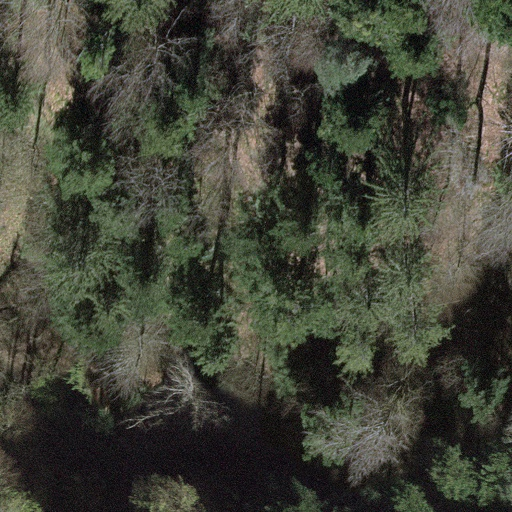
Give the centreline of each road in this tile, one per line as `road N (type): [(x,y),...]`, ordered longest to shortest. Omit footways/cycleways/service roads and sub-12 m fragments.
road 1 (track): [(0,29),(22,56),(101,397),(152,482),(241,511)]
road 2 (track): [(341,511),(331,375),(310,315),(150,0)]
